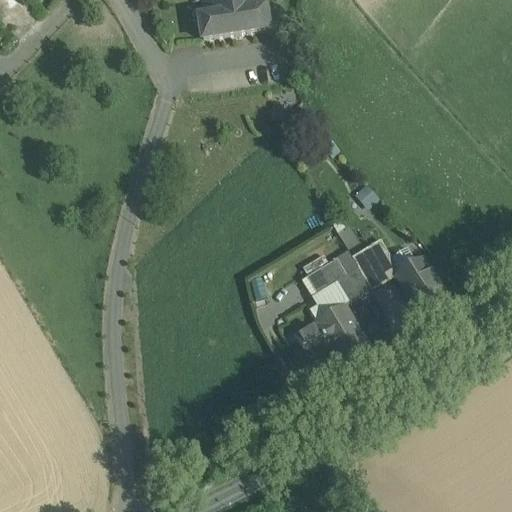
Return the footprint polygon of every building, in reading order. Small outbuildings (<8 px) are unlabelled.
[(202,0),(206,21),(263,12),(260,0),(202,0)] [(263,12),(206,21),(200,22),(204,45),(270,34),(267,11),(263,12)] [(382,244),(353,262),(360,273),(373,295),(396,281),(395,280),(401,276),(393,263),(382,244)] [(456,312),(423,262),(417,266),(408,252),(407,253),(393,263),(401,276),(395,280),(396,281),(428,330),(456,312)] [(338,264),(308,282),(318,299),(338,287),(338,286),(348,280),(338,264)] [(348,280),(338,286),(338,287),(351,309),(373,295),(360,273),(348,280)] [(338,287),(318,299),(313,302),(318,311),(310,315),(318,327),(318,328),(319,329),(296,343),(310,366),(311,365),(310,362),(331,349),(344,371),(371,354),(346,312),(351,309),(338,287)]
